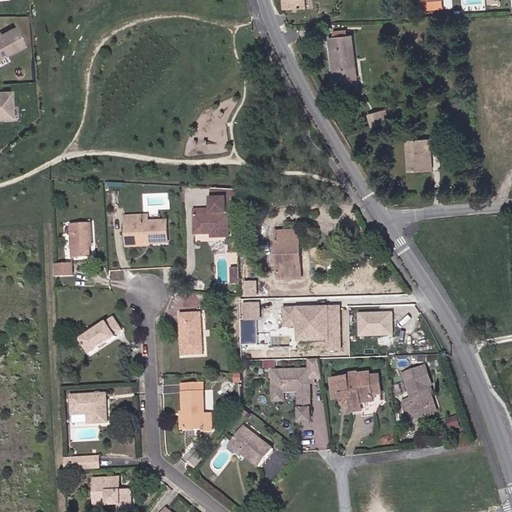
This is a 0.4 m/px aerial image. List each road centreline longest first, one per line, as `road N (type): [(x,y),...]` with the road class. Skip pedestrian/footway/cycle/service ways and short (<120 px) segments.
road 1 (residential): [(219,511),(163,467),(150,291)]
road 2 (tertiary): [(266,0),(279,39),(383,213)]
road 3 (residential): [(349,511),(344,463),(491,443)]
road 4 (tertiary): [(383,213),(458,326),(482,381)]
road 5 (residential): [(383,213),(511,204)]
